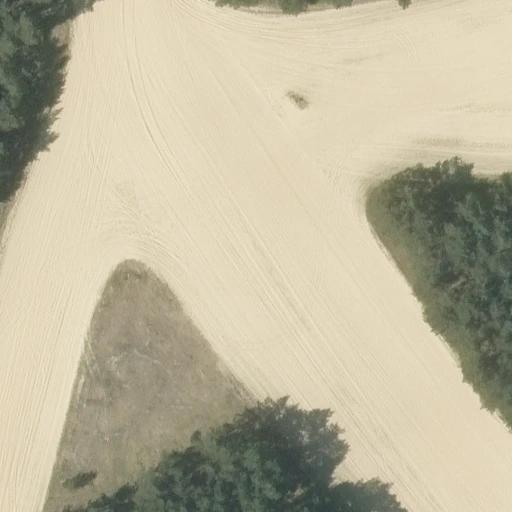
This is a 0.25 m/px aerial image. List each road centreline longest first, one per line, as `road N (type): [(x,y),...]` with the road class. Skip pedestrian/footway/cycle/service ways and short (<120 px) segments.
road 1 (track): [(465,511),(334,345),(235,201),(183,81)]
road 2 (track): [(0,509),(44,321),(151,17)]
road 3 (track): [(511,56),(333,99),(232,109),(183,81),(147,0)]
